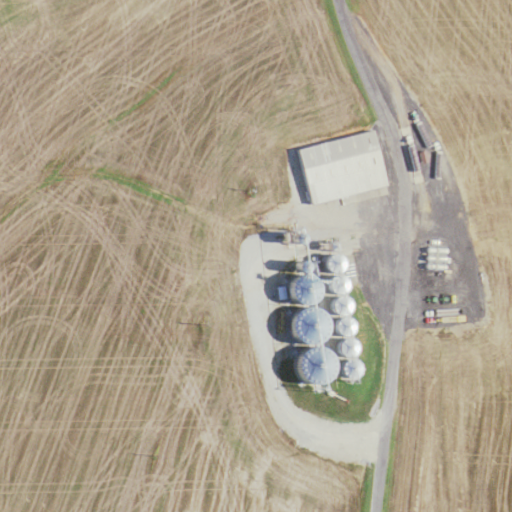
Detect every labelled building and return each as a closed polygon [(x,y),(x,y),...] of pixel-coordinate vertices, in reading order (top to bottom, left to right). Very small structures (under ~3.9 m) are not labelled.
[(310,205),(295,151),(370,131),(385,186),(310,205)] [(322,264),(323,259),(326,255),(330,253),(334,253),(338,254),(341,257),(342,260),(342,265),(340,270),(336,273),(331,274),(327,272),(323,269),(322,264)] [(324,285),(325,280),(328,276),(333,274),(336,274),(340,275),(343,278),(345,282),(345,287),(343,291),(339,294),(334,295),(329,293),(326,290),(324,285)] [(328,306),(329,301),(332,297),(337,295),(341,295),(344,296),(347,299),(349,303),(349,308),(347,312),(343,315),(338,316),(333,314),(330,311),(328,306)] [(330,327),(331,322),(334,318),(338,316),(342,316),(346,318),(349,320),(350,324),(350,329),(348,333),(344,336),(339,337),(335,335),(331,332),(330,327)] [(333,348),(334,343),(337,339),(341,337),(345,337),(349,338),(352,341),(353,345),(353,350),(351,354),(347,357),(342,358),(338,356),(334,353),(333,348)] [(337,371),(337,366),(340,362),(345,359),(349,359),(353,361),(355,364),(357,367),(357,372),(355,376),(351,379),(346,380),(342,379),(338,375),(337,371)]
